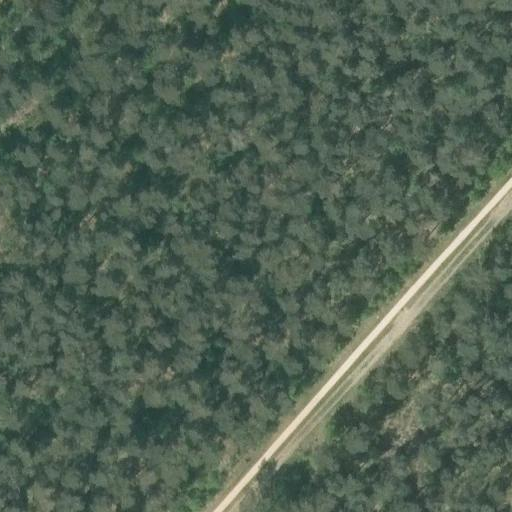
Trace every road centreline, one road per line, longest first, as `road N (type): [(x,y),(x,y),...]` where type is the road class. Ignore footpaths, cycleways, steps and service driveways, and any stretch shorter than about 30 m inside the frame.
road 1 (track): [(511,211),(236,511)]
road 2 (track): [(511,398),(404,304)]
